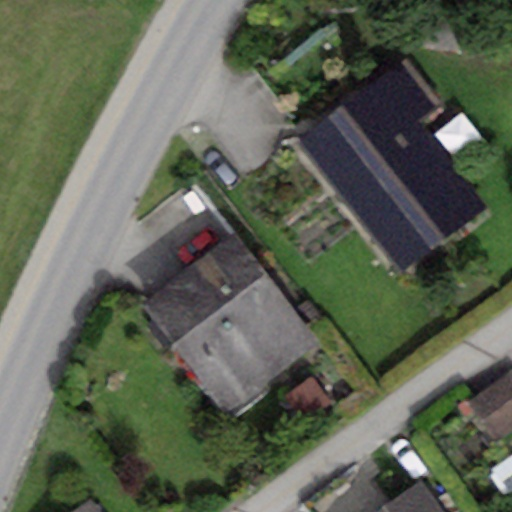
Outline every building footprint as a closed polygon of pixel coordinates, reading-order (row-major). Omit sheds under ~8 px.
[(418,5),(412,34),(469,45),(475,16),(418,5)] [(447,108),(408,61),(384,81),(422,128),(447,108)] [(367,87),(295,143),(395,272),(482,205),(438,148),(424,159),(367,87)] [(233,237),(143,302),(222,410),(312,345),(233,237)] [(511,376),(468,404),(490,439),(511,425),(511,376)] [(309,378),(284,397),(303,420),(327,401),(309,378)] [(301,505),(306,511),(375,511),(383,507),(353,466),(301,505)] [(375,511),(438,511),(417,482),(383,507),(375,511)] [(99,511),(92,502),(78,511),(99,511)]
